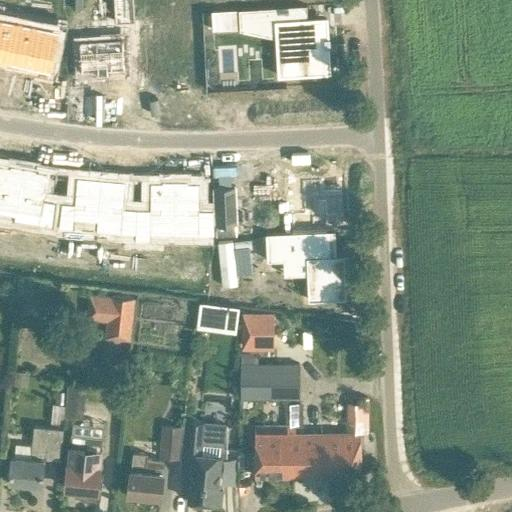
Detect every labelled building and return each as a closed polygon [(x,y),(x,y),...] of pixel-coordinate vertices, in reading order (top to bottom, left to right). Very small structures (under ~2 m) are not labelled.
[(125,0),(109,0),(110,16),(126,16),(125,0)] [(306,2),(238,7),(239,26),(239,27),(276,34),(292,38),(293,56),(288,57),(288,72),(312,71),(312,67),(329,66),(328,43),(330,43),(330,34),(329,34),(327,34),(326,28),(308,30),(307,15),(306,2)] [(238,7),(212,8),(213,27),(239,26),(238,7)] [(0,53),(6,55),(14,17),(0,14),(0,53)] [(14,17),(6,55),(11,56),(12,56),(16,57),(27,59),(35,22),(24,19),(14,17)] [(35,22),(27,59),(32,60),(37,61),(51,64),(58,26),(35,22)] [(123,35),(78,36),(79,71),(98,70),(98,75),(108,74),(107,69),(118,68),(125,68),(123,35)] [(0,210),(15,213),(16,213),(24,164),(14,163),(13,164),(0,162),(0,210)] [(15,213),(14,218),(53,224),(57,199),(44,197),(48,170),(37,168),(37,166),(24,164),(16,213),(15,213)] [(62,199),(58,225),(74,226),(75,217),(97,219),(98,219),(102,176),(77,174),(74,200),(62,199)] [(97,219),(96,228),(135,232),(136,232),(137,206),(124,205),(127,178),(102,176),(98,219),(97,219)] [(135,232),(135,238),(151,238),(151,232),(175,232),(175,178),(162,178),(162,179),(150,179),(150,206),(137,206),(136,232),(135,232)] [(175,178),(175,232),(216,233),(214,207),(200,207),(200,180),(189,180),(189,178),(175,178)] [(235,184),(215,185),(217,233),(237,232),(235,184)] [(343,187),(275,190),(276,218),(344,216),(343,187)] [(297,231),(244,234),(244,259),(266,258),(266,283),(321,284),(321,259),(298,258),(297,231)] [(131,338),(135,296),(111,294),(90,291),(87,317),(108,319),(107,336),(131,338)] [(201,298),(197,325),(208,327),(227,329),(236,331),(240,304),(217,300),(201,298)] [(244,313),(244,345),(276,345),(276,313),(244,313)] [(173,372),(186,374),(189,356),(138,348),(133,378),(147,380),(150,362),(174,366),(173,372)] [(244,396),(280,396),(300,396),(300,362),(244,362),(244,396)] [(13,382),(27,384),(28,370),(14,369),(13,382)] [(65,422),(67,393),(59,392),(58,403),(53,402),(52,421),(65,422)] [(290,456),(290,432),(296,431),(296,423),(300,423),(300,402),(287,402),(287,423),(256,424),(256,474),(296,474),(296,455),(290,456)] [(185,418),(183,443),(193,444),(193,448),(189,498),(201,499),(200,503),(221,505),(223,486),(219,486),(222,451),(226,451),(225,421),(206,419),(185,418)] [(179,456),(182,425),(165,423),(162,454),(179,456)] [(61,459),(63,439),(64,428),(34,425),(31,457),(12,455),(10,480),(13,480),(14,484),(24,485),(26,482),(42,483),(45,457),(61,459)] [(98,489),(100,469),(103,442),(103,434),(72,431),(66,486),(98,489)] [(362,474),(361,431),(296,431),(290,432),(290,456),(296,455),(296,474),(362,474)] [(161,495),(163,475),(165,458),(147,457),(148,452),(133,450),(129,492),(161,495)]
